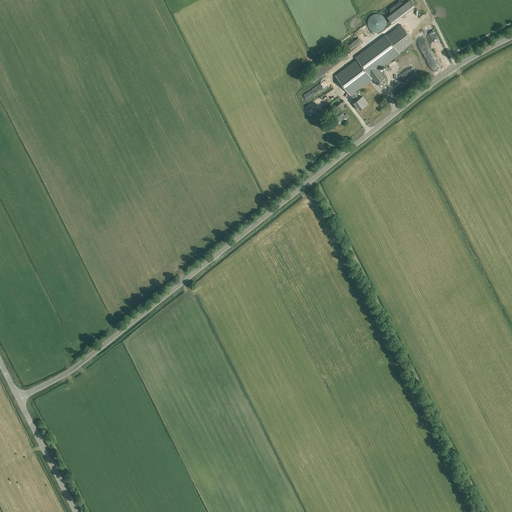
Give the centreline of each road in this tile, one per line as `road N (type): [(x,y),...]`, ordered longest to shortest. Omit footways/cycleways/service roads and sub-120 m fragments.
road 1 (tertiary): [(18,398),(74,368),(444,74),(511,36)]
road 2 (tertiary): [(75,511),(18,398)]
